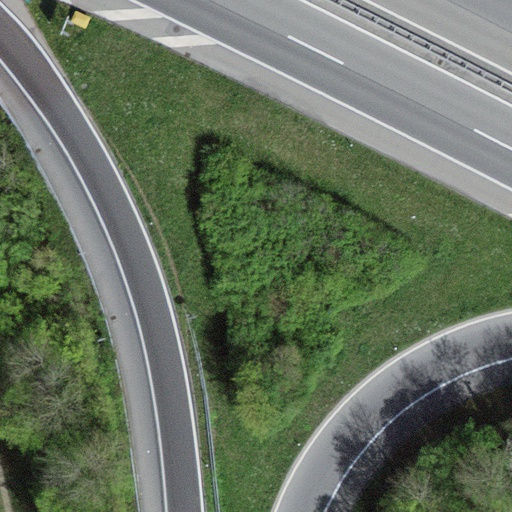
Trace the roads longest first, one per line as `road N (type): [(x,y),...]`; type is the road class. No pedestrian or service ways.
road 1 (motorway): [(0,30),(52,90),(143,285),(173,409),(182,511)]
road 2 (motorway): [(211,0),(511,154)]
road 3 (motorway): [(296,511),(308,480),(357,422),(425,366),(511,334)]
